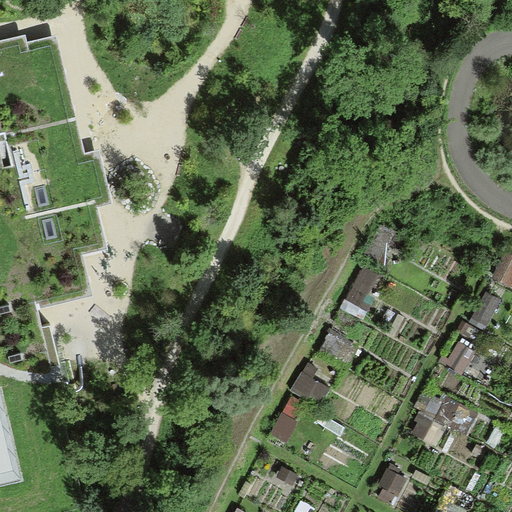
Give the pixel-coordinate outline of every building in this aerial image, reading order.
[(76,116),(57,35),(28,42),(26,35),(0,40),(0,133),(5,132),(76,116)] [(85,154),(76,116),(5,132),(26,219),(111,199),(99,150),(85,154)] [(112,203),(111,199),(26,219),(16,222),(38,310),(93,296),(83,255),(107,249),(97,207),(112,203)] [(385,262),(399,230),(383,223),(369,254),(385,262)] [(290,399),(279,434),(293,439),(305,403),(290,399)] [(398,499),(410,478),(393,469),(381,490),(398,499)]
